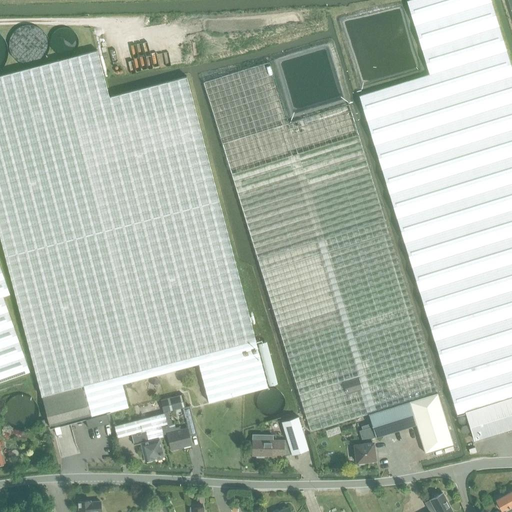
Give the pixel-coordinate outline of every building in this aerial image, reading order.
[(456,414),(465,412),(511,397),(511,71),(503,43),(490,0),(408,0),(406,1),(429,74),(359,96),(386,184),(456,414)] [(0,235),(17,299),(42,397),(256,340),(186,77),(109,97),(96,50),(0,75),(0,235)] [(349,105),(289,123),(270,63),(203,83),(222,144),(235,184),(265,282),(299,395),(311,432),(368,414),(437,392),(373,184),(349,105)] [(0,382),(29,372),(3,297),(10,295),(0,264),(0,382)] [(42,397),(50,428),(70,423),(82,419),(85,418),(88,427),(109,422),(106,413),(109,412),(128,407),(122,384),(198,364),(208,402),(244,393),(268,386),(257,344),(256,340),(42,397)] [(368,414),(372,426),(376,437),(416,425),(424,453),(453,444),(437,392),(368,414)] [(163,412),(185,407),(182,394),(160,400),(163,412)] [(511,397),(465,412),(473,441),(511,428),(511,397)] [(187,426),(192,424),(189,412),(184,414),(187,426)] [(163,434),(161,427),(161,426),(169,424),(167,413),(114,426),(117,438),(131,435),(145,431),(147,441),(158,438),(164,437),(163,434)] [(252,435),(252,456),(256,456),(256,457),(263,457),(263,456),(275,456),(275,458),(284,458),(284,456),(291,454),(291,455),(308,449),(297,417),(281,421),(287,439),(284,440),(272,440),(272,435),(252,435)] [(174,424),(161,427),(163,434),(167,433),(170,450),(191,445),(187,428),(180,430),(179,427),(175,428),(174,424)] [(370,439),(376,437),(372,426),(359,431),(363,443),(354,444),(356,462),(358,462),(359,465),(363,464),(364,461),(375,459),(373,443),(372,443),(370,439)] [(163,456),(158,438),(147,441),(145,431),(131,435),(134,444),(140,443),(145,461),(156,458),(157,460),(161,459),(162,457),(163,456)] [(509,507),(511,505),(511,490),(495,499),(501,510),(508,506),(509,507)] [(453,511),(443,492),(443,493),(430,500),(435,510),(434,510),(430,511),(453,511)] [(75,511),(100,511),(100,500),(90,501),(90,500),(78,501),(78,509),(75,510),(75,511)]
